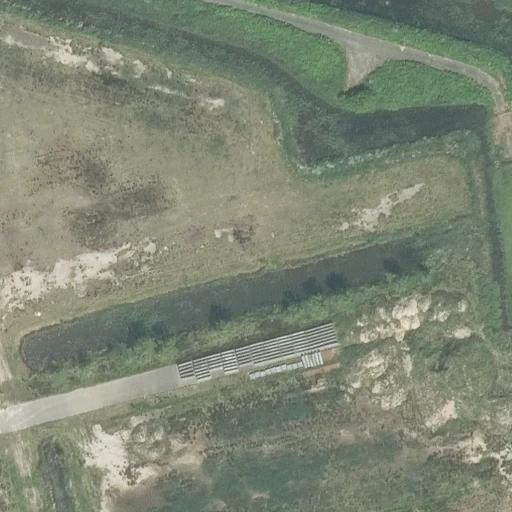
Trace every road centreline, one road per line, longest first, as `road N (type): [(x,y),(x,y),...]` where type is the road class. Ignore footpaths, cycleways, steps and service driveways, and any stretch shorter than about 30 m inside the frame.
road 1 (unclassified): [(0,422),(429,310)]
road 2 (track): [(213,0),(479,76),(494,91),(505,129)]
